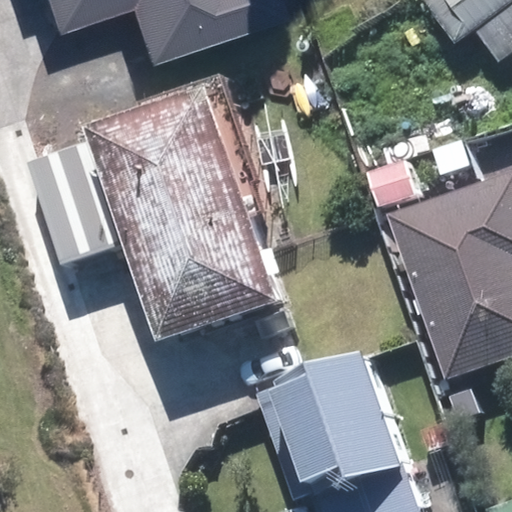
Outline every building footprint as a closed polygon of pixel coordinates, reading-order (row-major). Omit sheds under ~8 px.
[(40,0),(53,38),(126,15),(142,65),(236,35),(224,0),(40,0)] [(511,0),(428,0),(428,1),(462,44),(454,50),(481,84),(511,58),(511,0)] [(450,46),(418,8),(352,66),(385,103),(450,46)] [(318,281),(257,84),(131,123),(193,320),(318,281)] [(460,84),(413,96),(426,146),(473,134),(460,84)] [(396,108),(355,121),(370,170),(411,158),(396,108)] [(511,174),(418,210),(476,362),(511,348),(511,174)] [(434,511),(391,366),(315,389),(351,511),(434,511)]
